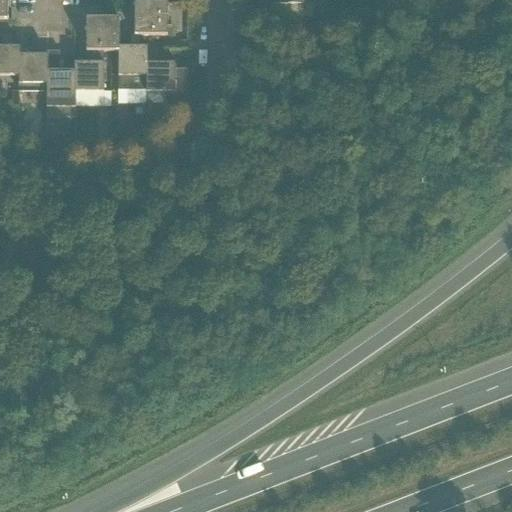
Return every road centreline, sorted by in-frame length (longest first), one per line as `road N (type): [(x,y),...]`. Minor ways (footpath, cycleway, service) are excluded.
road 1 (motorway): [(511,239),(297,397),(116,511)]
road 2 (motorway): [(511,384),(174,511)]
road 3 (residential): [(0,162),(76,178),(134,174),(179,148),(213,92),(220,0)]
